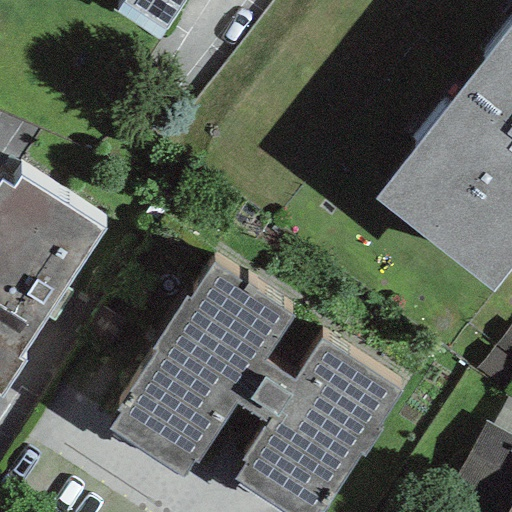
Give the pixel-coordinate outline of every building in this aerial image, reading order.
[(121,0),(164,29),(184,0),(121,0)] [(511,262),(511,15),(372,195),(492,288),(511,262)] [(0,395),(22,360),(17,355),(103,226),(19,173),(11,185),(2,179),(0,182),(0,395)] [(291,313),(214,262),(191,296),(187,293),(113,404),(120,409),(109,426),(181,473),(193,454),(198,457),(236,399),(243,403),(248,395),(277,414),(267,428),(262,425),(241,457),(245,459),(234,476),(288,511),(319,511),(359,451),(362,453),(380,427),(376,424),(398,390),(319,338),(305,360),(310,364),(291,393),(264,375),(271,365),(261,359),(291,313)] [(511,511),(511,437),(484,422),(454,480),(505,511),(511,511)]
